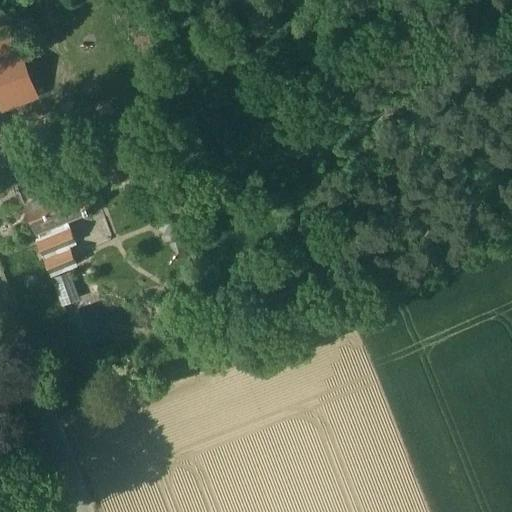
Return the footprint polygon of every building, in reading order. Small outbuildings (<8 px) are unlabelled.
[(25,59),(1,68),(12,97),(36,88),(25,59)] [(122,136),(99,145),(113,179),(151,164),(136,127),(121,133),(122,136)] [(40,175),(18,184),(24,200),(46,191),(40,175)] [(80,177),(54,188),(67,219),(84,212),(86,216),(90,215),(88,211),(82,196),(87,194),(80,177)] [(46,191),(24,200),(53,273),(76,264),(68,246),(76,243),(67,219),(54,188),(46,191)] [(63,303),(78,298),(69,273),(54,278),(63,303)]
